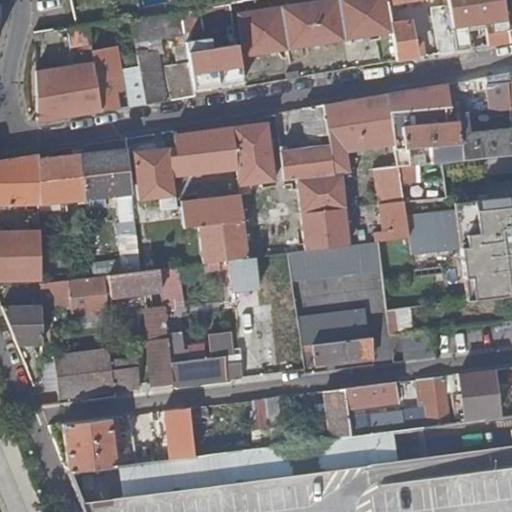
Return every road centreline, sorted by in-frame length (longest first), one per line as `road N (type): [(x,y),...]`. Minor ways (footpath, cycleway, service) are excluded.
road 1 (residential): [(14,141),(511,60)]
road 2 (residential): [(0,351),(65,511)]
road 3 (residential): [(19,0),(7,76),(14,141)]
